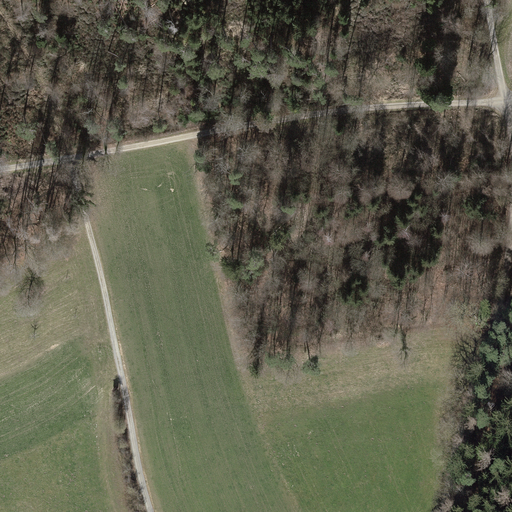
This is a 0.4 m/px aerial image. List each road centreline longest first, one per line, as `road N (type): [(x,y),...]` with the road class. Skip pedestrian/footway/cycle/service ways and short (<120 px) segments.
road 1 (track): [(0,8),(71,160),(150,511)]
road 2 (track): [(0,169),(318,114),(506,99)]
road 3 (track): [(442,511),(511,252)]
